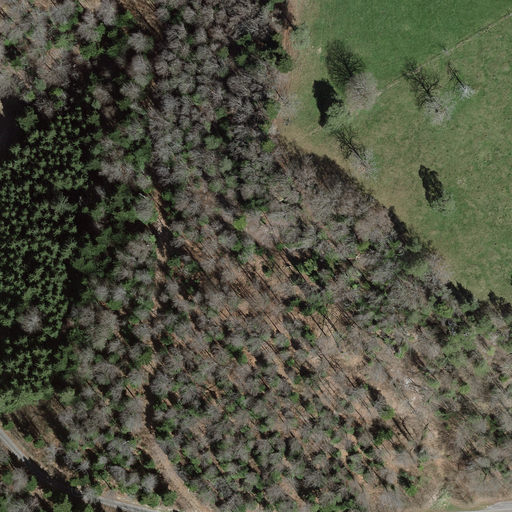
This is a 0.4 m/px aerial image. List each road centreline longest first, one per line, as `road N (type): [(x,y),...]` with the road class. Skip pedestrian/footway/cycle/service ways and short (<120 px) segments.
road 1 (track): [(207,511),(174,479),(149,416),(162,236),(153,131),(161,42),(149,18),(110,0)]
road 2 (unclassified): [(0,433),(47,480),(145,511)]
